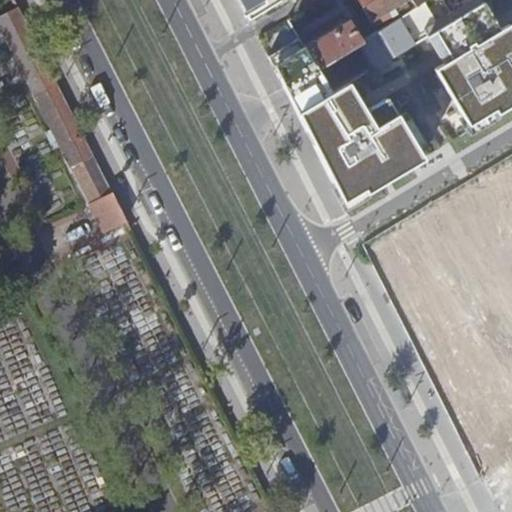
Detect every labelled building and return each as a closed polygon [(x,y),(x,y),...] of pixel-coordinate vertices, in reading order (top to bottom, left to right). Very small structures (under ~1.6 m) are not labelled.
[(261,0),(266,9),(276,3),(274,0),(261,0)] [(407,10),(413,6),(409,0),(356,0),(371,25),(389,14),(386,9),(402,0),(407,10)] [(397,16),(408,35),(412,42),(420,37),(426,33),(422,27),(434,19),(425,4),(422,0),(413,6),(407,10),(397,16)] [(422,27),(426,33),(436,50),(490,17),(480,1),(479,0),(466,0),(463,2),(434,19),(422,27)] [(101,228),(104,228),(124,218),(16,7),(0,16),(0,29),(13,56),(22,73),(101,228)] [(363,37),(358,41),(373,65),(397,51),(412,42),(408,35),(397,16),(369,34),(363,37)] [(363,37),(369,34),(359,17),(353,21),(363,37)] [(490,17),(436,50),(442,61),(497,28),(490,17)] [(302,44),(317,67),(358,41),(344,18),(307,41),(302,33),(297,36),(302,44)] [(466,123),(468,126),(511,100),(511,32),(506,22),(497,28),(442,61),(432,67),(442,83),(466,123)] [(284,87),(317,67),(302,44),(297,36),(267,54),(284,87)] [(317,67),(330,89),(346,79),(347,81),(373,65),(358,41),(317,67)] [(17,76),(22,73),(13,56),(8,60),(17,76)] [(317,67),(284,87),(296,110),(330,89),(317,67)] [(330,89),(296,110),(305,128),(357,97),(347,81),(346,79),(330,89)] [(326,151),(319,155),(343,202),(421,155),(406,129),(396,113),(385,95),(363,107),(317,136),(326,151)] [(357,97),(305,128),(319,155),(326,151),(317,136),(363,107),(357,97)] [(511,153),(436,193),(511,339),(511,153)] [(108,239),(129,229),(124,218),(104,228),(108,239)]
